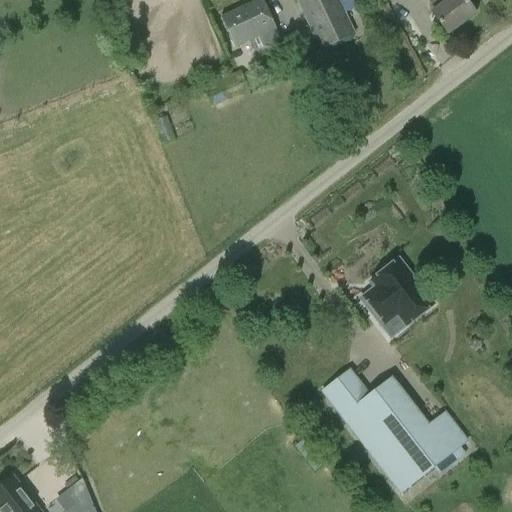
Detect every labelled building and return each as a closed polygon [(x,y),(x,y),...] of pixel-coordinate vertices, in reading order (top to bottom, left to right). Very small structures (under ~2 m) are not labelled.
[(261,0),(256,0),(221,17),(234,47),(249,40),(254,50),(279,38),(261,0)] [(338,0),(295,0),(319,51),(355,35),(338,0)] [(426,0),(434,9),(431,12),(449,33),(475,13),(464,0),(426,0)] [(202,88),(209,108),(249,94),(242,73),(202,88)] [(416,286),(396,260),(394,261),(390,261),(383,266),(382,270),(370,280),(375,287),(361,297),(365,302),(362,304),(368,311),(373,318),(375,316),(383,326),(397,316),(402,322),(431,301),(418,284),(416,286)] [(348,372),(322,392),(400,494),(467,442),(445,414),(426,429),(389,381),(368,397),(348,372)] [(97,511),(83,476),(55,498),(66,511),(97,511)] [(0,488),(0,510),(1,511),(39,511),(14,478),(0,488)]
